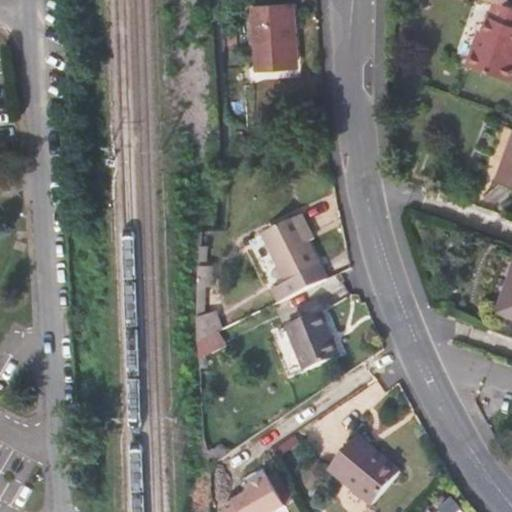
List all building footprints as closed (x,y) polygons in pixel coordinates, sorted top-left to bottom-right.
[(245,9),(254,9),(253,0),(244,0),(245,9)] [(511,4),(507,2),(500,0),(493,0),(480,37),(475,35),(465,64),(511,80),(511,4)] [(298,69),(292,6),(254,9),(259,73),(298,69)] [(511,190),(511,132),(510,132),(495,186),(511,190)] [(312,239),(300,217),(295,220),(306,242),(312,239)] [(324,281),(306,242),(295,220),(261,237),(285,285),(272,292),(278,305),(324,281)] [(511,320),(511,280),(497,314),(511,320)] [(236,295),(217,305),(230,331),(249,321),(236,295)] [(306,372),(340,358),(322,313),(302,320),(288,326),(306,372)] [(299,314),(285,318),(288,326),(302,320),(299,314)] [(353,438),(372,456),(376,452),(356,434),(353,438)] [(376,452),(372,456),(353,438),(328,467),(370,505),(398,472),(376,452)] [(275,511),(284,507),(269,477),(250,487),(251,491),(223,506),(226,511),(275,511)]
